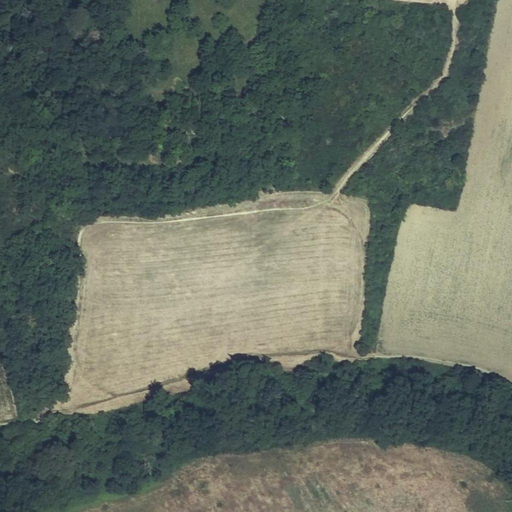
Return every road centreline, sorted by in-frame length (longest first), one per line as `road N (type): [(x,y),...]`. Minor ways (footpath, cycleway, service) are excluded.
road 1 (track): [(511,379),(392,357),(271,357),(53,410),(0,431)]
road 2 (track): [(53,410),(72,390),(84,226),(309,204)]
